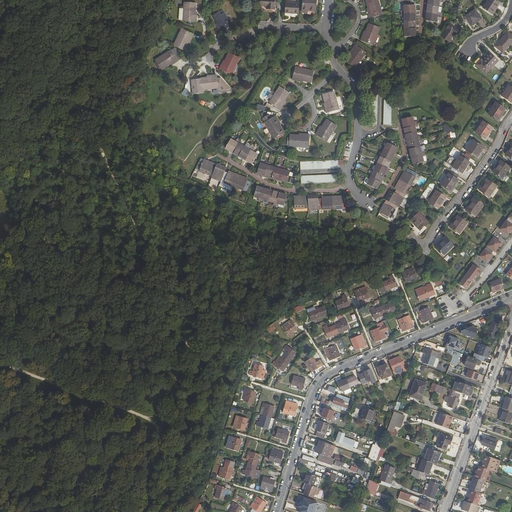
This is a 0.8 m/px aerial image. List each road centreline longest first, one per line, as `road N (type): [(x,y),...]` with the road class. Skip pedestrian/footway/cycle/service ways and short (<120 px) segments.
road 1 (track): [(24,0),(185,353),(141,481)]
road 2 (residential): [(511,296),(321,379),(276,511)]
road 3 (residential): [(511,320),(443,511)]
road 4 (residential): [(511,114),(423,247),(410,233)]
road 5 (track): [(0,370),(157,426)]
road 6 (residential): [(208,155),(286,191),(349,183)]
road 7 (residential): [(207,56),(212,46),(254,28),(326,29)]
road 8 (residential): [(349,183),(358,97),(339,68)]
